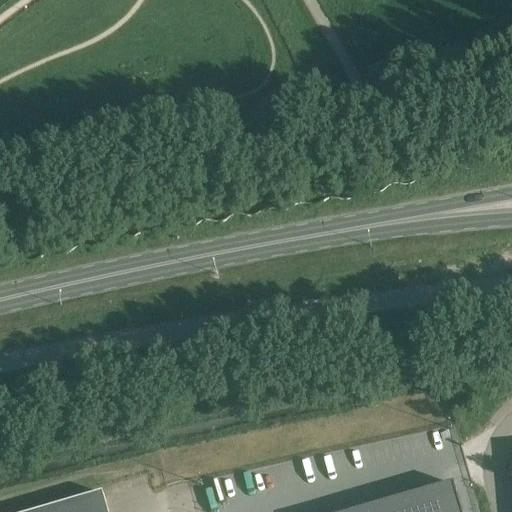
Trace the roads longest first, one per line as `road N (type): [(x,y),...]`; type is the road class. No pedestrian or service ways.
road 1 (unclassified): [(0,368),(343,310),(511,291)]
road 2 (primary): [(0,302),(421,219)]
